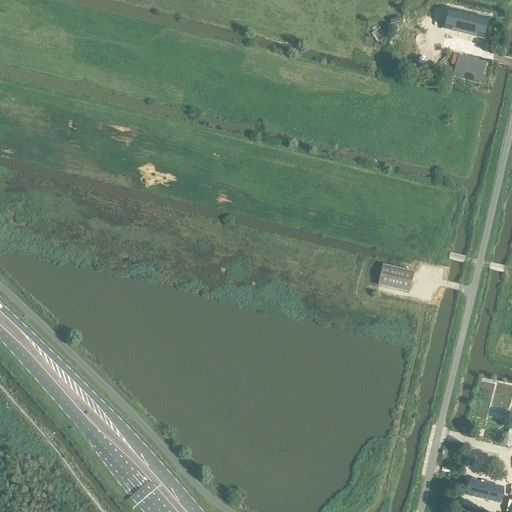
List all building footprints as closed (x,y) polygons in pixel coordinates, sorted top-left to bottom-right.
[(449,9),(445,29),(484,38),(488,19),(449,9)] [(380,42),(387,36),(380,27),(372,33),(380,42)] [(458,54),(453,77),(483,83),(487,61),(458,54)] [(379,288),(411,293),(414,273),(382,266),(379,288)] [(475,481),(471,497),(496,503),(500,487),(491,485),(491,486),(487,485),(487,484),(483,483),(483,482),(481,482),(481,483),(475,481)]
